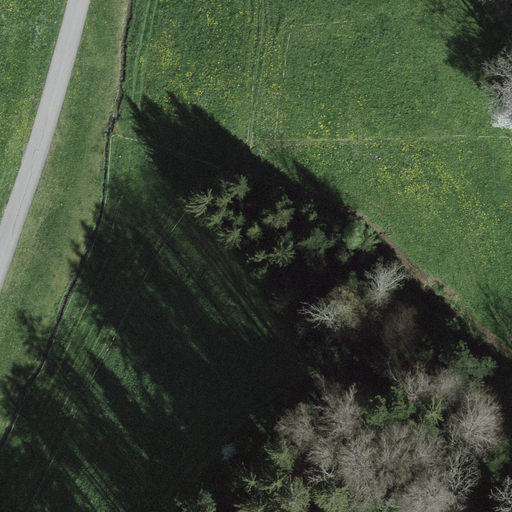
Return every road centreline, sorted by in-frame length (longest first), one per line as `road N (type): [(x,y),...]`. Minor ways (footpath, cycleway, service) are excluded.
road 1 (track): [(183,511),(249,420),(292,386),(343,369),(482,410),(511,409)]
road 2 (tertiary): [(78,0),(0,257)]
